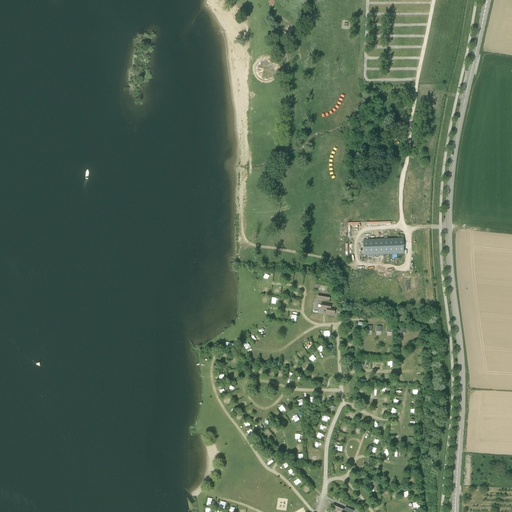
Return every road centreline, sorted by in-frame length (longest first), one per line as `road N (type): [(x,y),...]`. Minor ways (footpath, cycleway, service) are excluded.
road 1 (secondary): [(455,507),(461,370),(448,207),(479,34)]
road 2 (track): [(367,0),(366,79),(417,79),(401,224),(448,227)]
road 3 (unknown): [(330,325),(366,317),(429,325),(432,380),(421,412),(427,511)]
